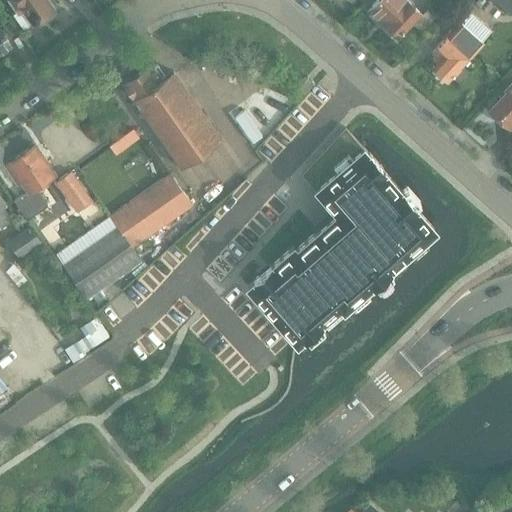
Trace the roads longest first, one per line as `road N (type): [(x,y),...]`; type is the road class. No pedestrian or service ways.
road 1 (tertiary): [(242,511),(476,309),(511,291)]
road 2 (unclassified): [(511,221),(265,0)]
road 3 (residential): [(0,108),(164,0)]
